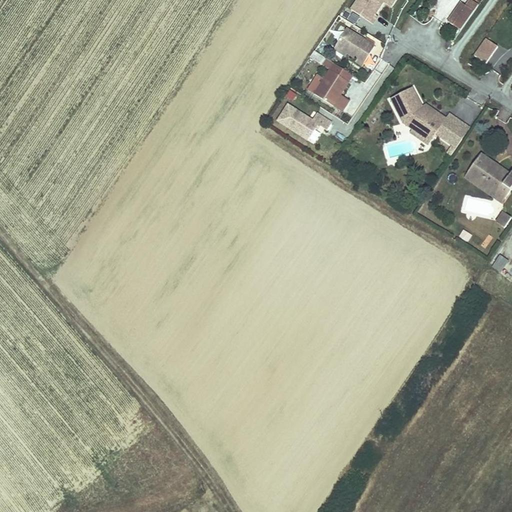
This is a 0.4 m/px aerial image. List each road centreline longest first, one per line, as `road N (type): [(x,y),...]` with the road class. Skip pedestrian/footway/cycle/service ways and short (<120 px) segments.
road 1 (track): [(227,511),(0,229)]
road 2 (residential): [(511,105),(403,37)]
